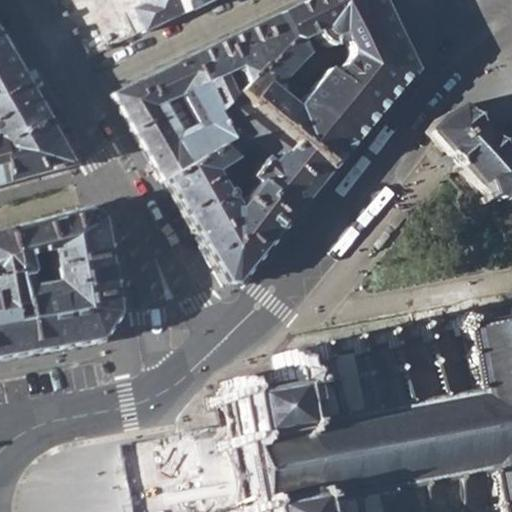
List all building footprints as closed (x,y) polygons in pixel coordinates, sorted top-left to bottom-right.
[(128,10),(140,33),(181,14),(173,0),(137,0),(140,4),(128,10)] [(173,0),(181,14),(209,0),(173,0)] [(304,0),(301,2),(272,16),(189,56),(220,109),(235,95),(328,170),(375,114),(409,72),(373,0),(304,0)] [(5,62),(0,54),(0,133),(41,122),(5,62)] [(108,94),(160,182),(220,145),(225,143),(234,134),(214,116),(220,109),(189,56),(108,94)] [(249,192),(286,222),(328,170),(235,95),(220,109),(214,116),(234,134),(225,143),(220,145),(255,184),(248,190),(249,192)] [(466,200),(471,208),(483,199),(486,200),(488,202),(501,197),(504,200),(507,198),(502,186),(495,178),(503,171),(501,168),(484,143),(477,135),(467,121),(461,114),(456,108),(433,119),(422,131),(447,163),(451,169),(458,175),(475,193),(466,200)] [(0,186),(4,186),(63,170),(66,164),(53,141),(41,122),(0,133),(0,186)] [(249,192),(248,190),(255,184),(220,145),(160,182),(220,287),(233,286),(286,222),(249,192)] [(95,344),(114,315),(97,219),(82,210),(2,232),(30,355),(95,344)] [(0,360),(30,355),(2,232),(0,232),(0,360)] [(381,347),(380,337),(369,339),(371,349),(348,353),(346,343),(336,346),(338,355),(315,360),(314,350),(304,352),(306,362),(284,365),(282,356),(276,357),(272,357),(273,367),(264,369),(265,376),(260,384),(234,389),(226,384),(225,375),(216,377),(208,379),(203,381),(201,383),(199,385),(204,412),(210,411),(210,414),(215,413),(216,414),(220,413),(220,415),(225,415),(228,432),(223,433),(223,435),(219,436),(220,438),(214,439),(215,441),(207,443),(210,458),(218,457),(218,460),(224,458),(224,460),(228,459),(229,461),(233,460),(242,503),(237,504),(237,506),(233,507),(233,509),(228,510),(228,511),(511,511),(511,305),(509,306),(505,307),(508,322),(456,332),(453,317),(449,317),(442,319),(444,325),(438,326),(439,331),(435,332),(436,336),(415,340),(413,329),(403,331),(405,342),(381,347)]
